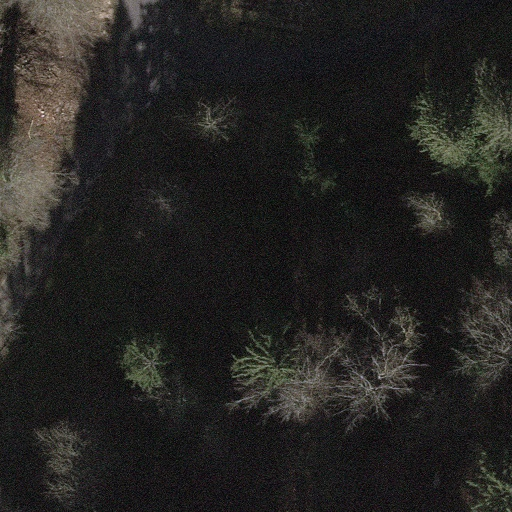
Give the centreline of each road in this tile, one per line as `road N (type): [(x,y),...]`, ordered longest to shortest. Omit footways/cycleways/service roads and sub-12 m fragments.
road 1 (track): [(173,45),(116,120),(67,217),(0,314)]
road 2 (track): [(471,0),(354,50),(243,65),(173,45)]
